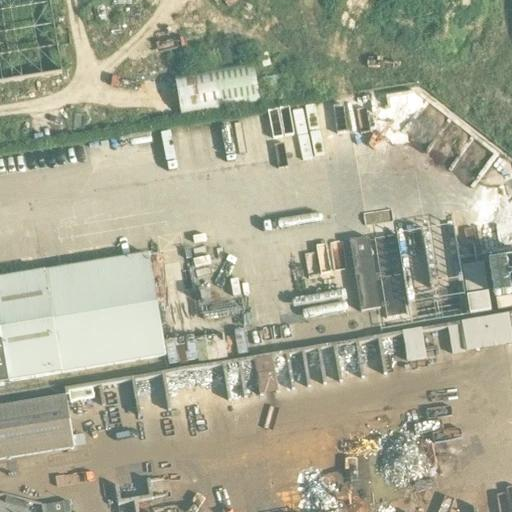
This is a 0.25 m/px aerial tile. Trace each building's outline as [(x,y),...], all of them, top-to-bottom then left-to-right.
[(175,75),(182,119),(261,108),(254,65),(175,75)] [(371,239),(351,243),(363,314),(382,310),(371,239)] [(0,384),(166,357),(149,257),(0,281),(0,384)] [(483,265),(462,269),(470,317),(491,313),(483,265)] [(0,462),(74,450),(66,398),(0,409),(0,462)] [(26,510),(28,503),(7,498),(6,504),(26,510)] [(45,507),(45,511),(70,511),(69,503),(45,507)]
